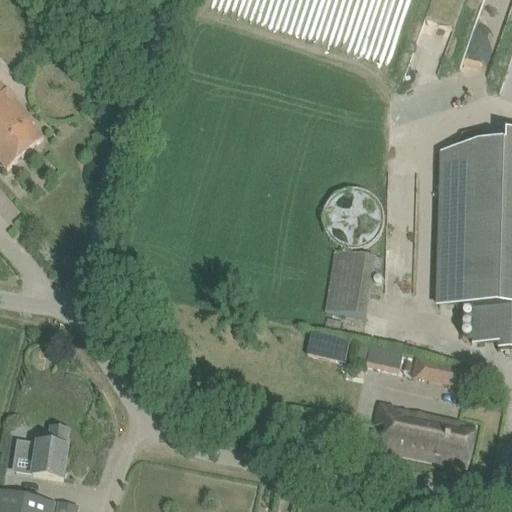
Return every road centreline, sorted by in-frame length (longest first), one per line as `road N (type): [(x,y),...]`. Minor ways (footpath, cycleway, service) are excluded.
road 1 (unclassified): [(511,504),(241,460),(175,440),(132,403),(88,312)]
road 2 (unclassified): [(88,312),(109,193),(168,0)]
